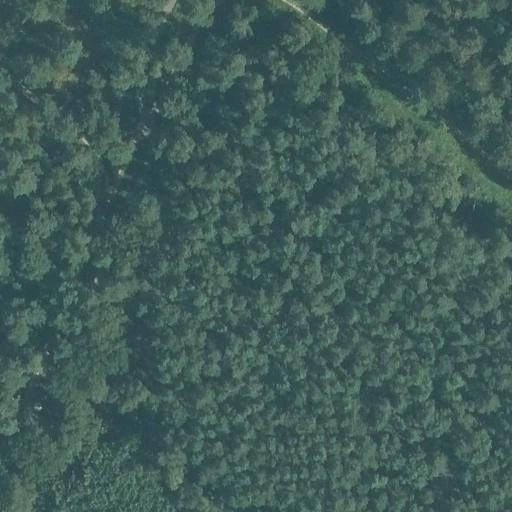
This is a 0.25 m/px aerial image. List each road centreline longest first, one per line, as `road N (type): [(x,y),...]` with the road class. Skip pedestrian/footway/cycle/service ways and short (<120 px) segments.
road 1 (track): [(214,0),(103,195),(0,447)]
road 2 (track): [(281,0),(511,190)]
